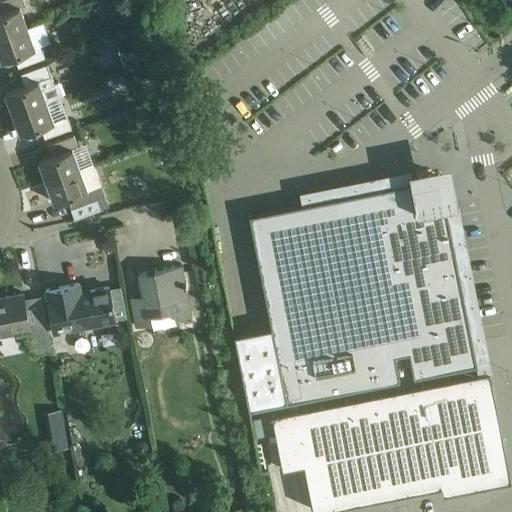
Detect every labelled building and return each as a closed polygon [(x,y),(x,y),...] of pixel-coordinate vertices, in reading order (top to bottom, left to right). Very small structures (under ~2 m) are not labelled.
[(0,38),(26,28),(19,7),(25,5),(22,0),(2,0),(0,1),(0,38)] [(42,22),(26,28),(0,38),(0,56),(1,60),(14,55),(18,67),(45,58),(40,46),(49,42),(42,22)] [(13,114),(46,102),(63,95),(58,82),(54,84),(47,64),(21,74),(25,85),(5,93),(13,114)] [(46,102),(13,114),(20,134),(40,126),(45,138),(70,128),(66,117),(54,121),(46,102)] [(165,128),(173,148),(186,142),(178,123),(165,128)] [(52,156),(39,161),(47,182),(80,169),(72,149),(77,147),(73,135),(47,145),(52,156)] [(80,169),(47,182),(54,202),(67,197),(71,209),(97,200),(92,188),(100,185),(92,164),(80,169)] [(271,327),(234,335),(248,409),(286,401),(400,379),(395,356),(409,353),(414,376),(477,364),(440,176),(249,213),(271,327)] [(142,202),(162,200),(161,191),(141,193),(142,202)] [(41,225),(66,222),(65,212),(39,215),(41,225)] [(176,319),(192,316),(182,265),(139,273),(143,294),(131,297),(136,326),(153,323),(152,316),(174,311),(176,319)] [(91,294),(82,296),(79,283),(46,290),(54,333),(116,320),(110,287),(91,291),(91,294)] [(46,320),(29,323),(23,294),(4,297),(5,303),(0,304),(0,335),(30,330),(35,355),(52,351),(46,320)] [(450,379),(271,414),(279,454),(301,450),(313,511),(494,475),(479,399),(494,397),(489,371),(450,379)]
